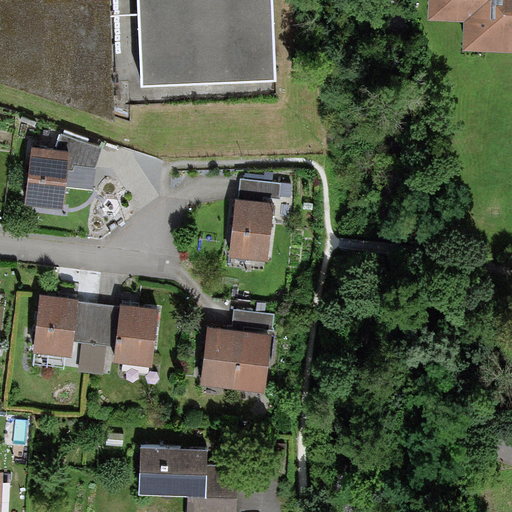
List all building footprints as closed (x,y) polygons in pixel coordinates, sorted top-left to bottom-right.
[(105,0),(0,0),(0,77),(110,115),(109,106),(105,0)] [(137,0),(140,86),(197,84),(274,81),(270,0),(137,0)] [(511,48),(511,0),(437,0),(437,18),(474,19),(473,48),(511,48)] [(66,158),(31,155),(26,203),(61,206),(66,158)] [(271,210),(235,206),(230,254),(266,258),(271,210)] [(92,344),(95,309),(42,301),(35,356),(70,360),(73,342),(92,344)] [(156,314),(95,309),(92,344),(117,346),(116,362),(152,365),(156,314)] [(272,315),(233,312),(231,335),(206,332),(201,384),(265,390),(272,315)] [(203,453),(143,452),(142,492),(189,493),(188,511),(231,511),(232,468),(203,468),(203,453)]
